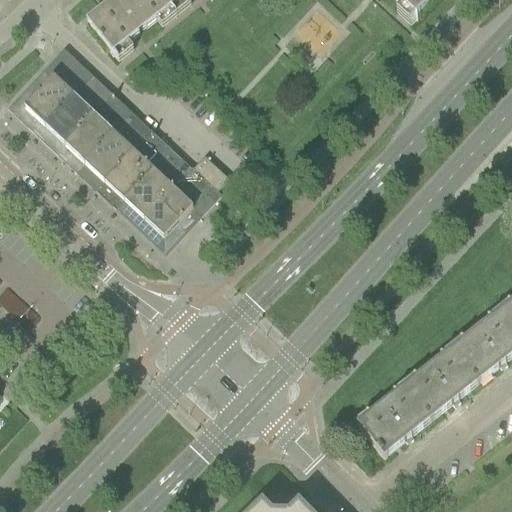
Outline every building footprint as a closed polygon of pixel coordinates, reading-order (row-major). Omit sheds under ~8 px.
[(171,13),(169,11),(170,11),(161,0),(122,0),(117,4),(116,5),(103,16),(102,17),(88,28),(87,28),(113,60),(113,59),(114,59),(127,48),(128,48),(138,40),(139,39),(138,38),(137,37),(144,32),(145,33),(145,34),(146,33),(156,25),(157,25),(170,14),(172,17),(173,16),(171,13)] [(161,0),(170,11),(169,11),(171,13),(184,3),(185,2),(187,0),(161,0)] [(391,0),(391,1),(390,2),(391,2),(400,11),(401,11),(401,12),(414,24),(415,24),(437,0),(391,0)] [(66,58),(14,114),(37,133),(88,78),(67,58),(66,58)] [(88,78),(37,133),(47,143),(58,153),(110,98),(88,78)] [(110,98),(58,153),(79,173),(131,118),(110,98)] [(131,118),(79,173),(101,193),(152,138),(131,118)] [(152,138),(101,193),(122,213),(174,158),(152,138)] [(174,158),(122,213),(143,233),(196,177),(193,174),(192,173),(191,174),(174,158)] [(194,172),(193,174),(196,177),(217,196),(228,185),(204,162),(194,172)] [(196,177),(143,233),(164,252),(216,197),(217,196),(196,177)] [(511,306),(499,317),(511,333),(511,306)] [(511,333),(499,317),(452,354),(478,388),(501,369),(511,360),(511,333)] [(452,354),(404,391),(431,425),(454,406),(478,388),(452,354)] [(431,425),(404,391),(357,428),(384,462),(407,443),(431,425)]
